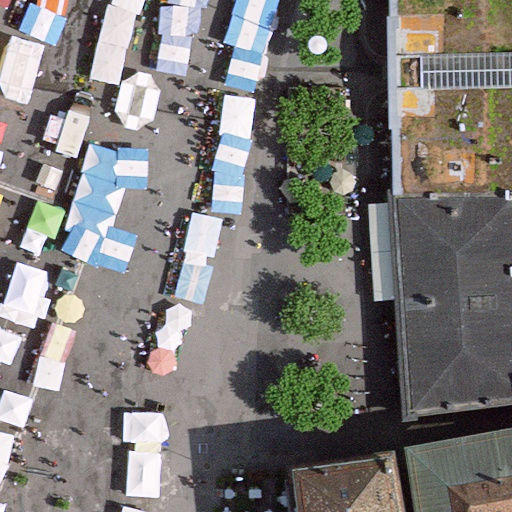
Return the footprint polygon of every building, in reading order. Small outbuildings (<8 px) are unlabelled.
[(511,0),(393,0),(393,40),(397,50),(403,54),(411,59),(511,57),(511,0)] [(511,95),(415,96),(406,99),(401,104),(395,115),(394,128),(399,195),(511,195),(511,95)] [(511,195),(399,195),(410,415),(511,404),(511,195)] [(511,511),(511,422),(416,436),(432,511),(511,511)] [(398,511),(388,448),(289,458),(294,511),(398,511)]
